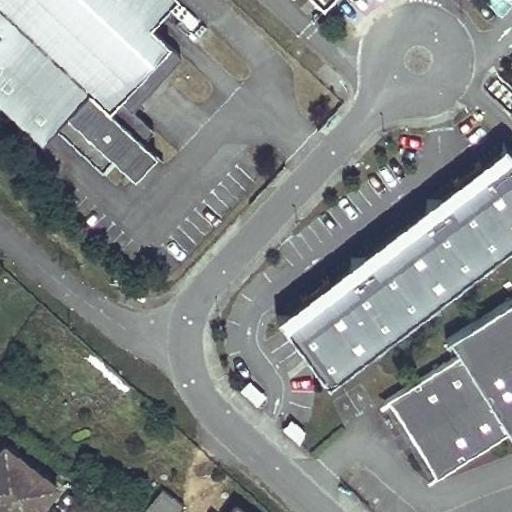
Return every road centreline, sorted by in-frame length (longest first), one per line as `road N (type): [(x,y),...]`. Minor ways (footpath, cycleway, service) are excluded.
road 1 (unclassified): [(185,351),(200,292),(389,90)]
road 2 (unclassified): [(389,90),(413,101),(444,90),(455,69),(451,43),(434,27),(407,24),(380,47),(379,73)]
road 3 (unclassified): [(185,351),(125,332),(0,235)]
road 4 (unclassified): [(321,511),(207,404),(185,351)]
